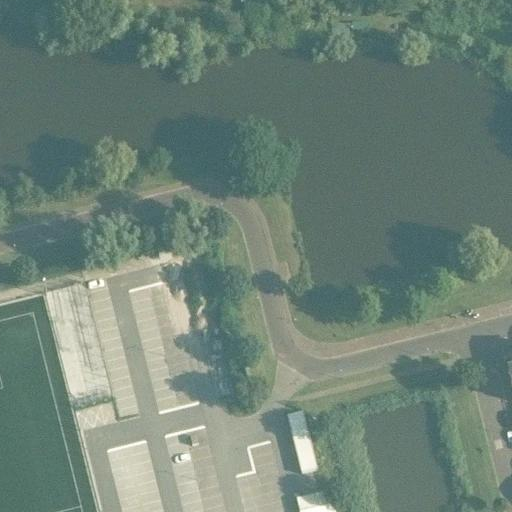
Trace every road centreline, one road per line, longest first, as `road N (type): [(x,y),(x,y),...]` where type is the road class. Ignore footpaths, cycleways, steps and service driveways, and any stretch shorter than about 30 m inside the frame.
road 1 (tertiary): [(0,242),(202,191),(234,201),(251,224),(278,339),(297,361)]
road 2 (unclassified): [(511,509),(466,335)]
road 3 (tertiary): [(297,361),(332,370),(466,335)]
road 4 (unclassified): [(300,511),(275,412),(297,361)]
